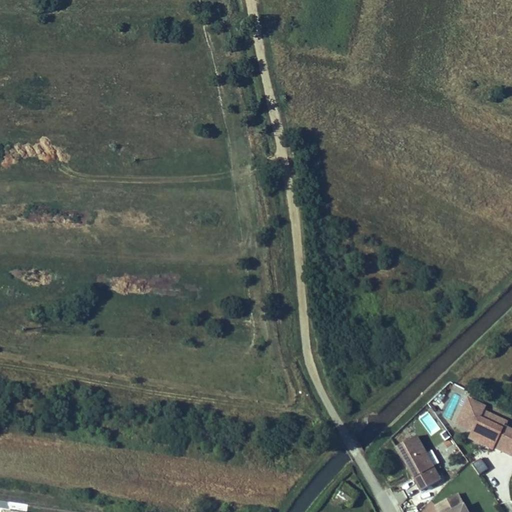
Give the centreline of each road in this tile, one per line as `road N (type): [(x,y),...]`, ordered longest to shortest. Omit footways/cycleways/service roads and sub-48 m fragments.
road 1 (track): [(307,355),(286,154),(250,0)]
road 2 (unclassified): [(307,355),(390,511)]
